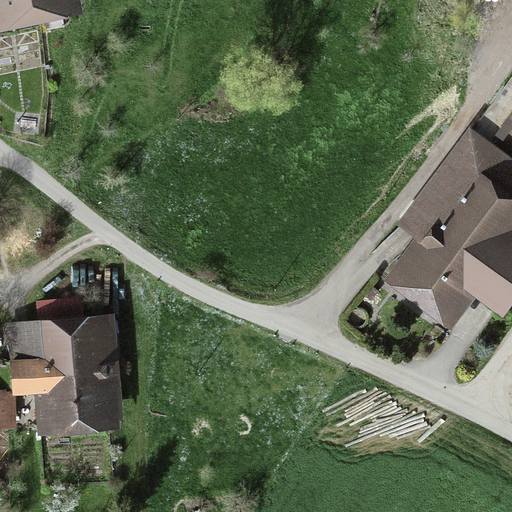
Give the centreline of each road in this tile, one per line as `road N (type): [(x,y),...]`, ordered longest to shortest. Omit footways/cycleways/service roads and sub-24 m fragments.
road 1 (unclassified): [(511,430),(181,281),(0,145)]
road 2 (track): [(299,329),(487,84),(511,68)]
road 3 (track): [(104,230),(24,283),(18,315)]
